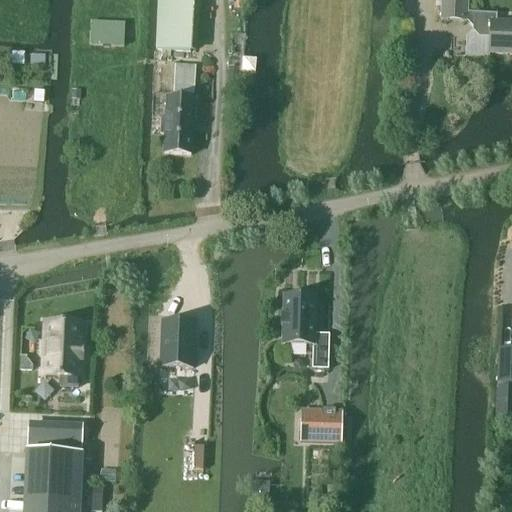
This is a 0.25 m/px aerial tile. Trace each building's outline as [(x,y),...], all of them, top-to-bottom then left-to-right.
[(158,0),(156,53),(160,53),(161,53),(170,54),(180,53),(190,54),(192,0),(158,0)] [(440,0),(440,22),(466,24),(472,24),(471,33),(478,40),(489,40),(488,56),(511,57),(511,25),(495,24),(496,16),(466,15),(466,0),(440,0)] [(91,24),(90,47),(123,49),(124,25),(91,24)] [(174,74),(172,97),(193,98),(194,75),(174,74)] [(160,119),(159,137),(164,137),(163,156),(190,157),(192,101),(165,100),(165,119),(160,119)] [(283,299),(282,348),(311,349),(311,372),(327,372),(328,337),(313,337),(314,300),(283,299)] [(42,323),(39,381),(58,381),(58,391),(78,392),(78,382),(81,382),(83,357),(84,325),(42,323)] [(160,323),(158,370),(193,372),(195,325),(160,323)] [(511,386),(511,353),(499,353),(498,386),(511,386)] [(340,448),(341,413),(300,412),(299,447),(340,448)] [(26,430),(26,449),(81,451),(82,433),(26,430)] [(35,454),(32,511),(75,511),(78,456),(35,454)]
